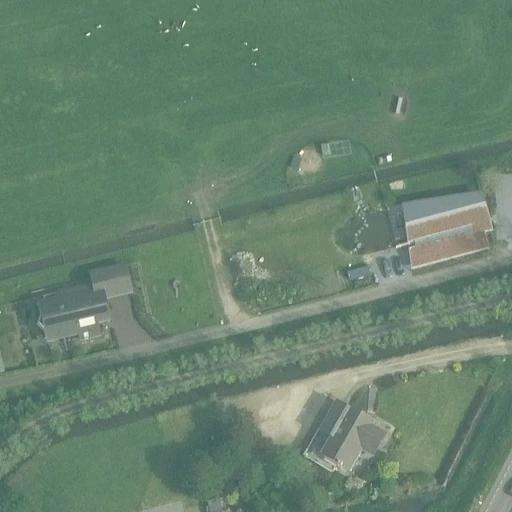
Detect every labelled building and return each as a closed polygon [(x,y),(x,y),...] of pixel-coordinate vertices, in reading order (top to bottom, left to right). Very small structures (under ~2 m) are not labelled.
[(242,195),(250,196),(252,184),(244,183),(242,195)] [(480,197),(405,208),(411,245),(413,244),(414,249),(412,249),(411,249),(414,267),(485,248),(481,233),(489,231),(480,197)] [(336,273),(340,289),(373,280),(369,264),(336,273)] [(57,303),(38,307),(41,318),(38,327),(45,334),(46,342),(78,334),(80,343),(99,339),(95,323),(107,320),(103,302),(130,296),(124,269),(90,277),(92,288),(56,297),(57,303)] [(337,405),(321,433),(332,439),(321,458),(345,472),(358,450),(372,458),(385,437),(370,428),(372,425),(349,411),(349,412),(337,405)] [(227,465),(208,465),(208,483),(211,483),(227,484),(227,467),(227,465)] [(221,511),(219,499),(207,502),(209,511),(228,511),(229,511),(225,511),(221,511)]
